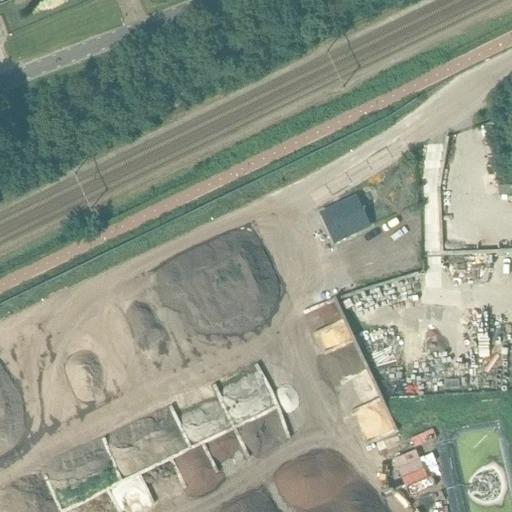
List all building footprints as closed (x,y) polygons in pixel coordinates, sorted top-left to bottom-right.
[(440,179),(441,197),(463,196),(462,178),(440,179)] [(370,227),(356,198),(320,215),(334,244),(370,227)] [(319,304),(341,293),(333,277),(311,287),(319,304)] [(280,416),(271,420),(281,443),(290,439),(280,416)] [(245,465),(247,448),(225,446),(223,463),(245,465)] [(157,474),(157,488),(183,486),(182,473),(157,474)]
